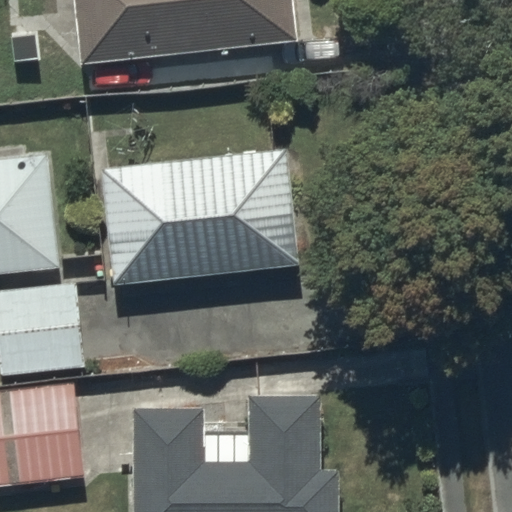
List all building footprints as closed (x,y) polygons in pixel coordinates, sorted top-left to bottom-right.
[(76,0),(82,54),(299,31),(296,0),(76,0)] [(114,275),(116,274),(300,254),(287,138),(102,158),(114,275)] [(0,149),(0,265),(60,259),(49,145),(0,149)] [(0,366),(0,369),(85,364),(80,276),(0,280),(0,366)] [(75,375),(0,383),(0,476),(83,470),(75,375)] [(136,410),(136,511),(339,511),(340,468),(322,468),(322,397),(289,397),(259,396),(251,396),(251,435),(206,435),(206,410),(136,410)]
